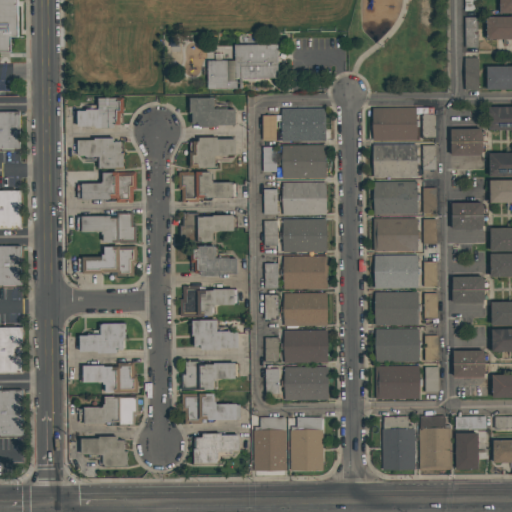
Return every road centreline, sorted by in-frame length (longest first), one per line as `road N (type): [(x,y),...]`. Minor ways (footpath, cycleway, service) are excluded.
road 1 (tertiary): [(44,0),(50,506)]
road 2 (tertiary): [(119,505),(511,500)]
road 3 (residential): [(158,125),(161,457)]
road 4 (residential): [(351,98),(353,403)]
